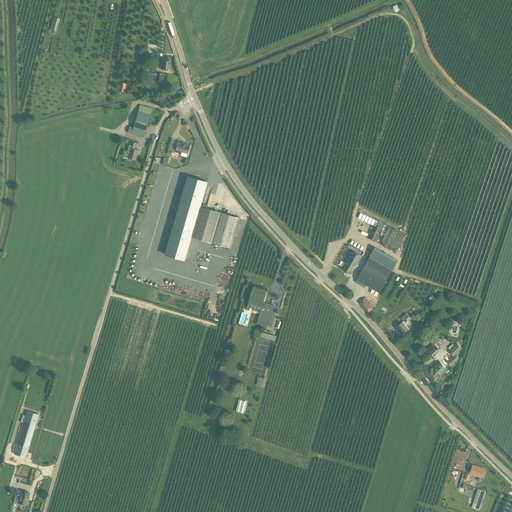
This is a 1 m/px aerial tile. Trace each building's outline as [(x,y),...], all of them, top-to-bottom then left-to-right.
[(57,30),(60,18),(54,16),(50,28),(57,30)] [(160,59),(159,64),(159,68),(169,69),(170,59),(162,59),(160,59)] [(162,73),(157,73),(147,72),(146,91),(160,92),(162,73)] [(143,137),(150,114),(138,111),(133,128),(129,126),(128,132),(143,137)] [(138,154),(139,150),(134,149),(136,143),(131,141),(129,148),(130,148),(128,157),(135,160),(137,154),(138,154)] [(182,152),(182,153),(182,154),(182,155),(183,155),(184,155),(184,156),(185,156),(186,156),(187,156),(188,155),(189,153),(189,152),(187,152),(188,149),(189,148),(190,148),(190,147),(190,146),(190,145),(189,145),(177,141),(176,145),(173,144),(173,145),(169,144),(167,153),(171,154),(172,152),(174,152),(175,150),(182,152)] [(184,186),(180,200),(171,230),(219,244),(231,247),(240,218),(200,206),(203,198),(205,198),(208,187),(206,187),(207,181),(188,176),(187,177),(186,176),(182,178),(182,180),(181,179),(180,185),(184,186)] [(356,267),(362,255),(352,250),(346,261),(342,269),(351,274),(355,266),(356,267)] [(366,265),(364,270),(363,269),(357,280),(380,292),(386,282),(374,275),(376,270),(378,271),(386,256),(379,252),(374,260),(367,256),(363,263),(366,265)] [(274,312),(275,307),(273,306),(263,303),(266,292),(254,289),(251,299),(256,301),(255,304),(263,306),(262,309),(265,309),(261,322),(272,325),(274,317),(271,316),(272,311),(274,312)] [(369,312),(374,307),(365,297),(359,302),(369,312)] [(406,313),(402,317),(401,318),(403,321),(409,316),(406,313)] [(402,334),(408,330),(402,322),(396,327),(402,334)] [(260,337),(275,341),(276,336),(261,332),(260,337)] [(437,339),(427,349),(434,356),(440,350),(439,349),(441,347),(437,342),(438,341),(437,339)] [(451,365),(459,358),(456,354),(460,350),(455,345),(449,351),(454,356),(447,361),(451,365)] [(433,382),(447,369),(439,360),(425,374),(433,382)] [(256,385),(262,387),(265,378),(259,376),(256,385)] [(26,457),(38,415),(27,411),(14,454),(26,457)] [(482,477),(484,469),(473,465),(470,473),(482,477)] [(464,492),(468,493),(469,490),(472,490),(473,486),(469,485),(471,480),(469,480),(470,474),(466,473),(464,479),(465,480),(463,488),(465,489),(464,492)] [(9,493),(20,496),(18,502),(27,505),(28,500),(27,500),(30,493),(21,490),(21,491),(18,490),(11,487),(9,493)] [(478,488),(473,503),(481,506),(486,491),(478,488)]
